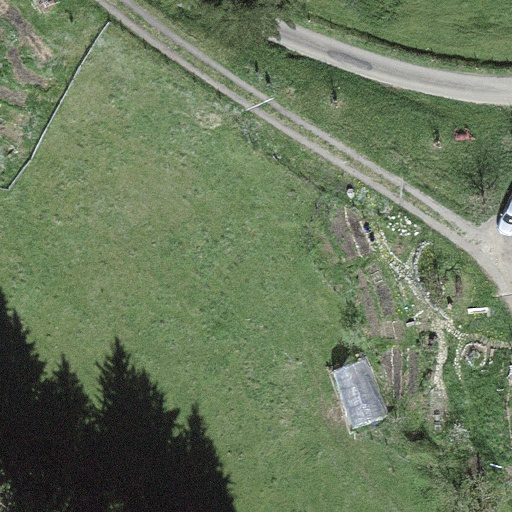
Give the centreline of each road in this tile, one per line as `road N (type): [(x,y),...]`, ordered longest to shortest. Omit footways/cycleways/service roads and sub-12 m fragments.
road 1 (track): [(511,284),(454,235),(231,98),(104,0)]
road 2 (track): [(170,0),(371,71),(511,95)]
